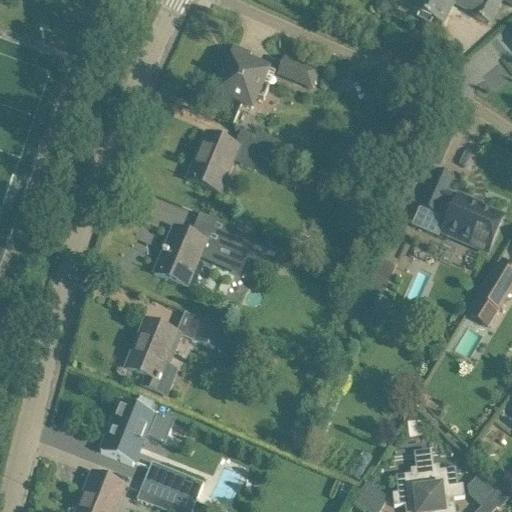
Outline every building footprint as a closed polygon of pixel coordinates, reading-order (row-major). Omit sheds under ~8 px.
[(416,0),(411,11),(441,26),(453,3),(475,14),(473,17),(488,25),(500,2),(498,1),(496,0),(416,0)] [(511,0),(497,0),(498,1),(500,2),(511,8),(511,0)] [(236,49),(217,96),(252,110),(257,99),(264,102),(269,89),(262,86),(269,70),(249,62),(251,56),(236,49)] [(317,74),(286,61),(280,76),(311,89),(317,74)] [(386,113),(392,99),(370,91),(364,104),(386,113)] [(206,135),(187,182),(220,195),(240,149),(206,135)] [(250,154),(276,165),(283,147),(258,136),(250,154)] [(503,219),(473,207),(475,204),(459,197),(458,200),(445,194),(452,180),(436,173),(411,230),(439,243),(443,235),(487,255),(503,219)] [(227,226),(218,249),(278,272),(287,250),(227,226)] [(173,229),(154,276),(187,290),(207,243),(173,229)] [(372,281),(367,299),(379,302),(383,286),(392,265),(381,261),(372,281)] [(511,276),(497,268),(479,299),(468,318),(488,330),(498,313),(498,314),(511,291),(511,276)] [(350,296),(344,313),(358,318),(364,301),(350,296)] [(196,343),(222,354),(230,333),(205,322),(196,343)] [(136,345),(126,371),(146,379),(142,387),(167,397),(177,371),(165,366),(177,336),(145,323),(143,329),(147,330),(140,346),(136,345)] [(152,411),(155,403),(140,397),(137,405),(152,411)] [(173,423),(122,403),(113,424),(115,425),(103,454),(102,454),(101,455),(132,467),(144,437),(164,445),(173,423)] [(458,487),(455,470),(440,473),(440,467),(434,468),(434,463),(416,465),(416,470),(411,471),(411,476),(396,478),(398,495),(393,495),(394,509),(405,507),(405,511),(455,511),(454,501),(465,499),(463,486),(458,487)] [(196,505),(204,486),(152,465),(145,483),(196,505)] [(114,511),(124,488),(93,476),(87,490),(90,491),(81,511),(114,511)] [(160,511),(192,511),(196,505),(145,483),(137,503),(160,511)] [(366,484),(359,496),(383,510),(386,505),(385,496),(366,484)] [(494,511),(498,509),(499,511),(508,501),(499,492),(482,508),(478,511),(494,511)]
